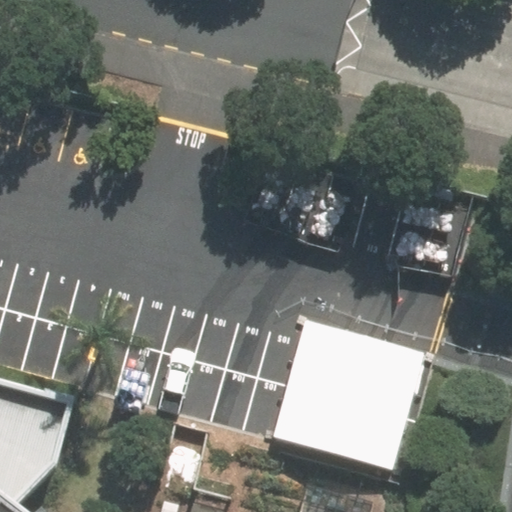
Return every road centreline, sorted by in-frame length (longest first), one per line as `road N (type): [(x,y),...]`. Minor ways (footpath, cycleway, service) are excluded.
road 1 (secondary): [(511,69),(231,0)]
road 2 (unknown): [(358,296),(299,511)]
